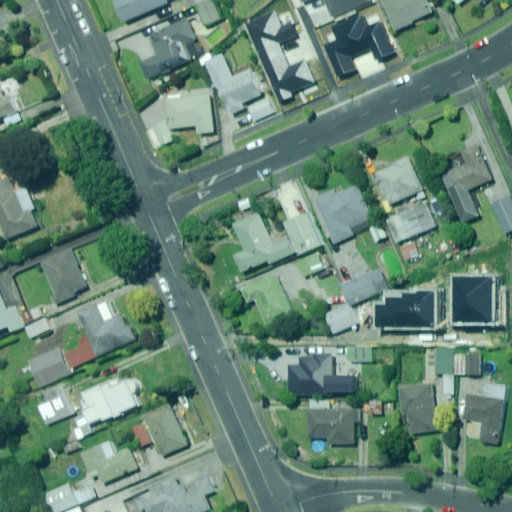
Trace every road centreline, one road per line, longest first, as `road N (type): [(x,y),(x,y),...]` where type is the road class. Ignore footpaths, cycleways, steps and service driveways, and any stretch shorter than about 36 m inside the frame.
road 1 (residential): [(511,43),(146,210)]
road 2 (tertiary): [(279,511),(146,210)]
road 3 (residential): [(279,511),(367,491),(505,511)]
road 4 (tertiary): [(146,210),(56,0)]
